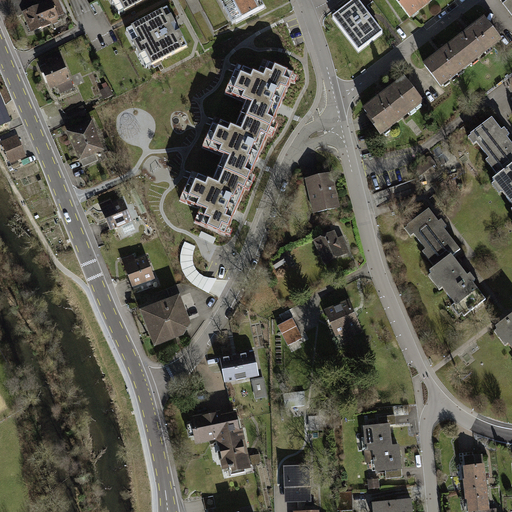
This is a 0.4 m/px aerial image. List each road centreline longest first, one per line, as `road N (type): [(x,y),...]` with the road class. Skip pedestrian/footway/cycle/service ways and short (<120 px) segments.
road 1 (tertiary): [(0,46),(141,387)]
road 2 (residential): [(341,129),(298,147),(229,300),(193,355),(141,387)]
road 3 (residential): [(442,402),(380,280),(341,129)]
road 4 (residential): [(335,99),(471,0)]
road 5 (tertiary): [(141,387),(168,511)]
